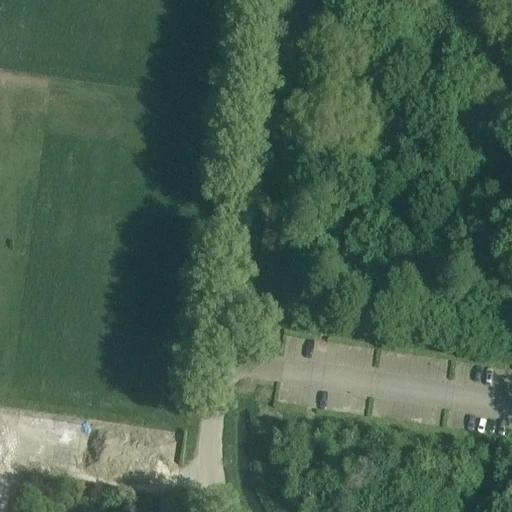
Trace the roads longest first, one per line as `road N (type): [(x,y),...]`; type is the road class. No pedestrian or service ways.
road 1 (tertiary): [(219,359),(274,0)]
road 2 (unclassified): [(219,359),(511,405)]
road 3 (tertiary): [(224,511),(208,481),(219,359)]
